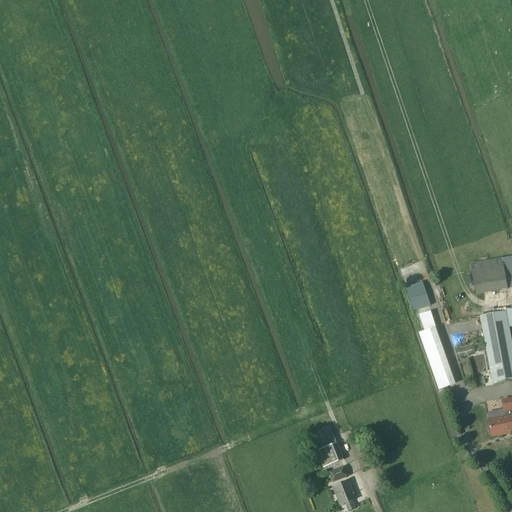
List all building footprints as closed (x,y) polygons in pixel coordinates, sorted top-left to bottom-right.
[(476,263),(470,265),(471,270),(476,296),(508,290),(503,265),(502,259),(476,263)] [(422,282),(407,288),(414,311),(417,310),(430,306),(422,282)] [(432,311),(419,315),(425,332),(419,334),(429,361),(439,390),(456,385),(436,328),(437,327),(432,311)] [(480,316),(493,385),(511,381),(511,344),(506,312),(480,316)] [(511,397),(501,400),(503,412),(504,411),(505,417),(488,420),(492,438),(505,435),(505,433),(511,431),(511,397)] [(315,431),(314,432),(315,433),(321,449),(337,444),(331,426),(315,431)] [(370,466),(365,454),(368,453),(362,440),(349,445),(355,459),(356,458),(361,470),(370,466)] [(321,449),(317,451),(323,468),(345,460),(339,443),(337,444),(321,449)] [(333,483),(349,477),(344,466),(329,472),(333,483)] [(355,509),(352,501),(356,500),(349,480),(332,487),(340,506),(345,504),(348,511),(355,509)]
